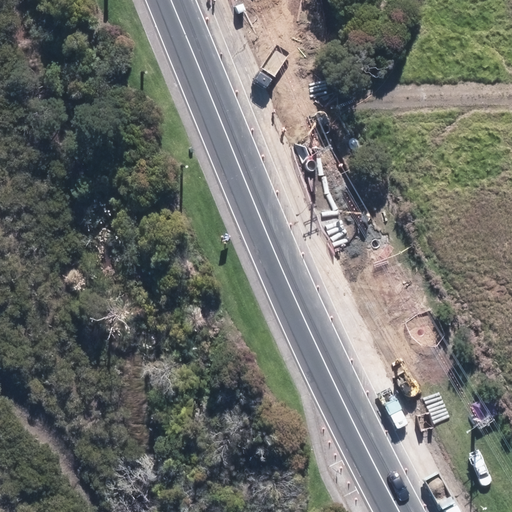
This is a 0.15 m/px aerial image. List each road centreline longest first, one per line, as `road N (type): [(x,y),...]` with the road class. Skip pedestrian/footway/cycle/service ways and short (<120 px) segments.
road 1 (secondary): [(410,511),(291,275),(182,0)]
road 2 (track): [(220,102),(511,99)]
